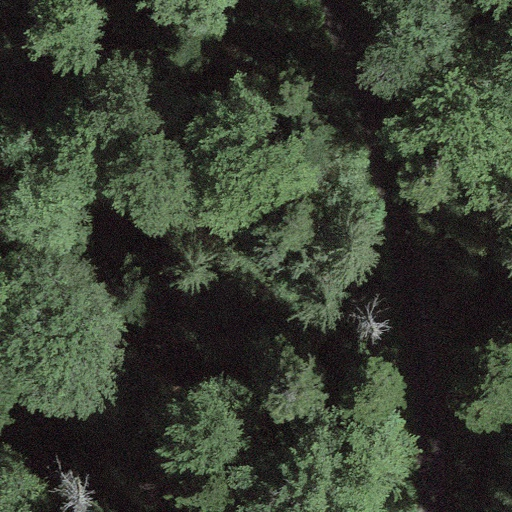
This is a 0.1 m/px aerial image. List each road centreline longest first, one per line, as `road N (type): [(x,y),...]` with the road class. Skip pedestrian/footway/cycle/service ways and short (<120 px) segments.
road 1 (track): [(438,511),(360,87),(324,0)]
road 2 (track): [(175,511),(0,337)]
